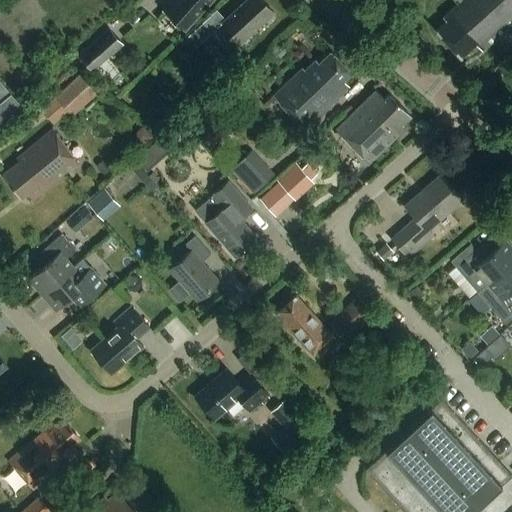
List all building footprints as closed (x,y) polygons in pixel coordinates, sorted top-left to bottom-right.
[(203,7),(206,3),(207,4),(210,0),(170,0),(161,11),(185,33),(206,10),(203,7)] [(273,14),(259,0),(246,0),(221,23),(240,44),(273,14)] [(511,0),(454,0),(455,1),(454,2),(458,5),(443,18),(447,22),(437,31),(461,58),(475,44),(482,52),(511,23),(511,0)] [(196,47),(211,33),(202,24),(187,38),(196,47)] [(77,55),(92,72),(123,45),(108,28),(77,55)] [(333,56),(330,52),(318,64),(315,61),(304,72),(302,70),(275,97),(306,129),(348,87),(343,82),(351,74),(348,71),(349,70),(334,54),(333,56)] [(53,96),(38,109),(52,125),(67,113),(70,115),(95,92),(78,73),(53,96)] [(0,82),(0,122),(20,105),(0,82)] [(384,100),(375,91),(336,130),(370,164),(405,129),(402,126),(411,118),(389,96),(384,100)] [(76,164),(51,131),(16,160),(18,163),(2,176),(19,200),(26,194),(31,200),(76,164)] [(147,147),(133,158),(146,172),(159,161),(147,147)] [(247,154),(230,170),(251,193),(252,194),(270,178),(262,169),(247,154)] [(302,171),(295,164),(276,181),(292,198),(306,185),(311,181),(302,171)] [(462,201),(440,176),(406,207),(416,219),(391,239),(406,258),(432,237),(427,231),(462,201)] [(251,207),(229,182),(196,210),(236,256),(257,238),(239,217),(251,207)] [(103,187),(86,202),(102,219),(119,205),(103,187)] [(84,208),(66,223),(75,233),(93,218),(84,208)] [(48,262),(28,280),(40,294),(72,266),(66,259),(75,251),(61,235),(40,253),(48,262)] [(474,290),(511,257),(511,249),(505,241),(501,244),(493,235),(476,250),(470,243),(449,261),(474,290)] [(210,255),(195,237),(185,245),(191,252),(170,270),(197,301),(218,283),(201,263),(210,255)] [(385,243),(375,251),(383,260),(393,252),(385,243)] [(511,257),(474,290),(490,308),(498,318),(504,324),(511,317),(511,257)] [(72,266),(40,294),(55,312),(76,294),(84,302),(104,284),(81,258),(72,266)] [(327,323),(344,343),(374,316),(357,296),(327,323)] [(332,335),(297,297),(277,315),(312,353),(332,335)] [(150,329),(132,308),(114,323),(118,328),(90,351),(111,376),(144,347),(137,340),(150,329)] [(469,343),(461,351),(469,360),(477,352),(469,343)] [(485,348),(473,359),(483,369),(495,359),(485,348)] [(239,385),(226,370),(195,397),(215,420),(239,399),(250,412),(269,396),(250,375),(239,385)] [(281,428),(267,438),(282,454),(312,430),(284,399),(268,413),(281,428)] [(473,511),(511,477),(441,401),(364,472),(401,511),(473,511)] [(79,439),(61,417),(11,461),(34,488),(58,468),(54,463),(64,455),(70,462),(78,454),(71,446),(79,439)] [(140,511),(124,494),(118,499),(114,495),(108,501),(106,498),(90,511),(140,511)] [(37,496),(18,511),(48,511),(50,511),(37,496)]
